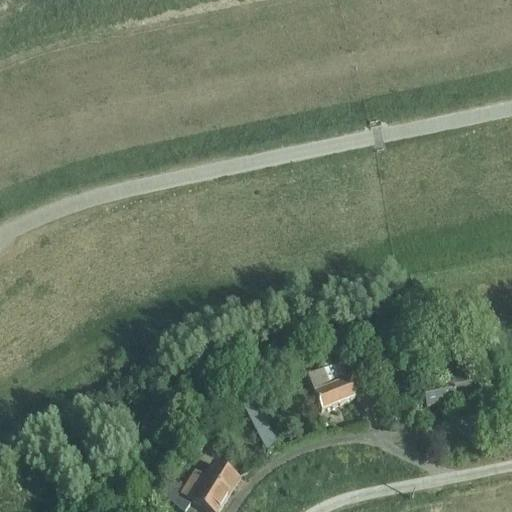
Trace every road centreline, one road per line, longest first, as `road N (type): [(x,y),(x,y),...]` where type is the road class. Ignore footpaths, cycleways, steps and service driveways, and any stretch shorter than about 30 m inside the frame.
road 1 (unclassified): [(0,251),(98,211),(511,124)]
road 2 (unclassified): [(445,480),(370,442),(338,444),(262,476),(233,511)]
road 3 (unclassified): [(320,511),(445,480)]
